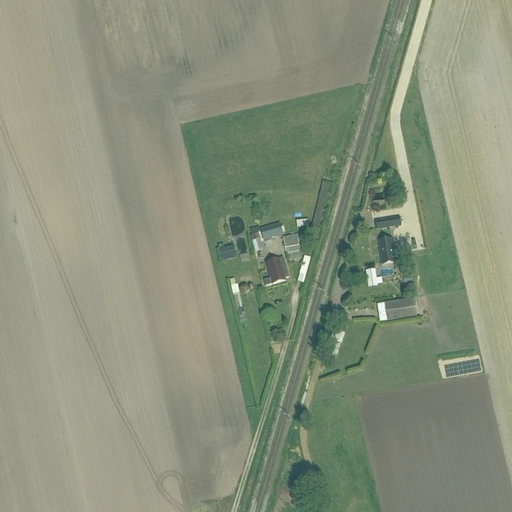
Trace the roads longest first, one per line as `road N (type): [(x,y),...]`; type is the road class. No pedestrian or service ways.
road 1 (track): [(234,511),(293,314)]
road 2 (track): [(320,511),(302,427),(331,322)]
